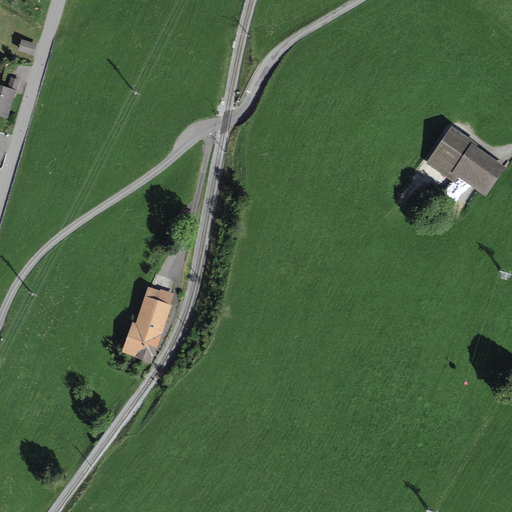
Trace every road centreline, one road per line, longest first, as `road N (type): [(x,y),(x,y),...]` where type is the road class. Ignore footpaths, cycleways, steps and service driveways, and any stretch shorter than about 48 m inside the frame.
road 1 (residential): [(0,321),(18,282),(56,239),(201,133),(243,113),(282,50),(359,0)]
road 2 (residential): [(57,0),(0,195)]
